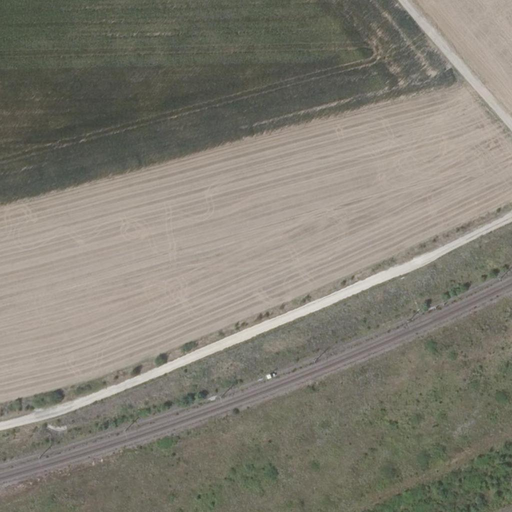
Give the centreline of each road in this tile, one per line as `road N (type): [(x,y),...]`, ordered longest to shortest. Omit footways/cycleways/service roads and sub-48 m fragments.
road 1 (track): [(0,435),(107,402),(511,212)]
road 2 (track): [(511,130),(401,0)]
